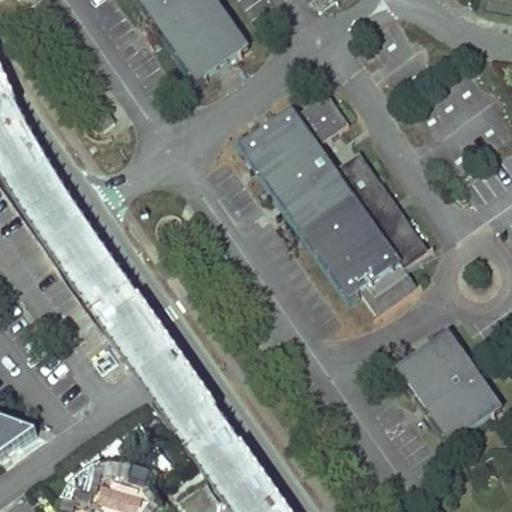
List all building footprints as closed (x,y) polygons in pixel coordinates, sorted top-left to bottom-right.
[(160,37),(198,90),(252,53),(214,0),(136,0),(135,1),(160,37)] [(313,110),(334,140),(349,128),(329,98),(313,110)] [(90,114),(106,134),(117,124),(101,105),(90,114)] [(361,297),(378,322),(420,292),(407,274),(430,257),(386,193),(362,157),(336,175),(319,150),(334,140),(313,110),(299,119),(296,114),(243,151),(270,190),(351,306),(361,297)] [(438,111),(409,133),(435,167),(464,145),(438,111)] [(396,374),(449,451),(504,413),(450,337),(396,374)] [(0,466),(40,438),(0,423),(0,466)] [(60,511),(164,511),(165,510),(154,496),(160,479),(129,470),(114,469),(105,470),(92,474),(83,480),(72,491),(66,499),(60,511)]
